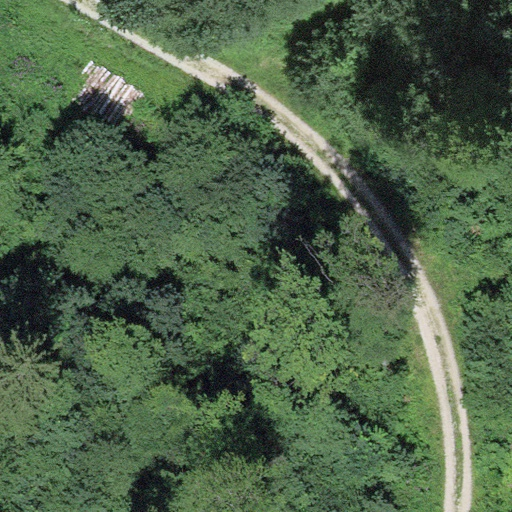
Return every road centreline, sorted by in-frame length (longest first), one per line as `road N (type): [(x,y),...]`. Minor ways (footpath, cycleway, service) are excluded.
road 1 (track): [(229,84),(368,199),(439,300),(462,490),(457,511)]
road 2 (track): [(229,84),(85,0)]
